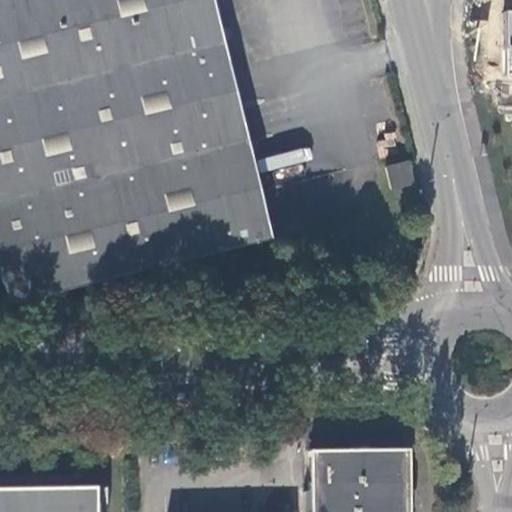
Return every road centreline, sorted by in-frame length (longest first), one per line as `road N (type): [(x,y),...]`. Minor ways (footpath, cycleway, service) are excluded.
road 1 (tertiary): [(428,367),(0,370)]
road 2 (tertiary): [(475,305),(408,0)]
